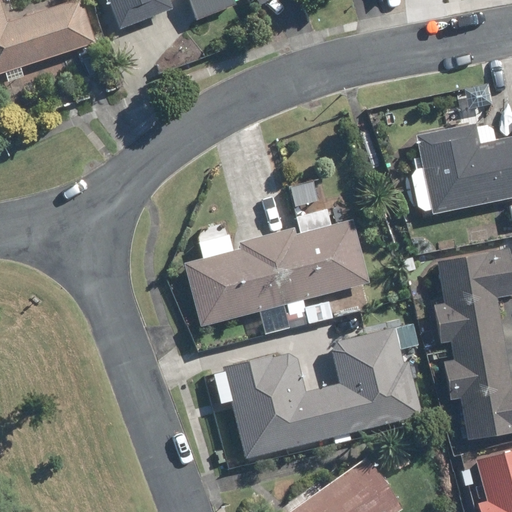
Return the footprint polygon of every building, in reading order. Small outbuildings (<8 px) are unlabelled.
[(105,0),(117,30),(169,10),(164,0),(105,0)] [(230,0),(184,0),(193,22),(233,6),(230,0)] [(0,17),(0,73),(91,45),(77,2),(2,25),(0,17)] [(511,198),(511,139),(493,143),(490,132),(482,126),(415,140),(430,215),(511,198)] [(290,232),(261,239),(278,308),(367,286),(350,223),(292,238),(290,232)] [(237,246),(238,252),(181,267),(198,329),(278,308),(261,239),(237,246)] [(441,305),(430,307),(437,345),(450,343),(451,350),(501,341),(493,300),(511,295),(511,289),(506,253),(435,266),(441,305)] [(412,260),(400,262),(403,274),(414,272),(412,260)] [(330,320),(326,305),(302,310),(306,325),(330,320)] [(244,461),(419,417),(405,365),(401,366),(391,330),(334,345),(330,353),(337,387),(303,395),(295,362),(285,357),(222,373),(244,461)] [(451,350),(454,360),(440,363),(446,401),(458,399),(466,443),(511,434),(511,386),(509,387),(501,341),(451,350)] [(442,411),(445,422),(456,420),(453,408),(442,411)] [(511,511),(511,452),(474,463),(486,503),(476,506),(477,511),(511,511)] [(362,461),(292,511),(398,511),(399,511),(362,461)]
